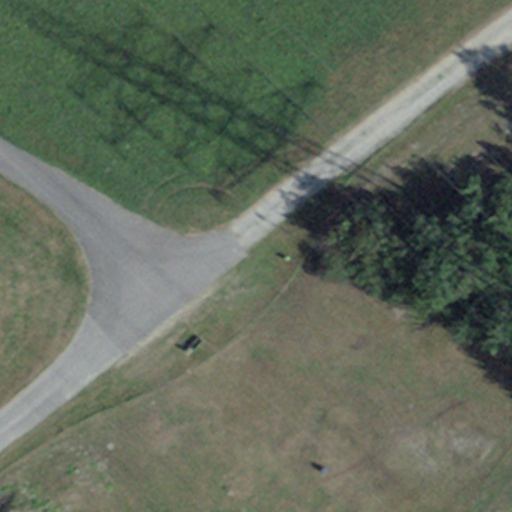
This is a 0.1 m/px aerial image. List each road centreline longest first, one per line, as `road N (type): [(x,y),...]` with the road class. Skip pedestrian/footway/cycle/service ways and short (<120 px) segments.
road 1 (track): [(146,275),(236,241),(511,29)]
road 2 (unclassified): [(0,429),(91,352),(135,303),(146,275),(130,249),(0,157)]
